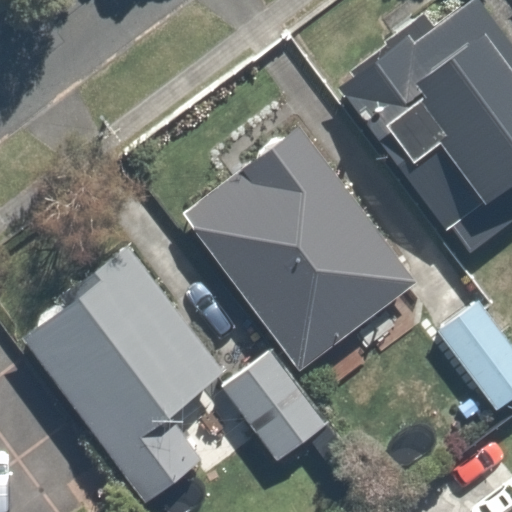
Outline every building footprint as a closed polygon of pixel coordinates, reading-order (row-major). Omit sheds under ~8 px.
[(511,185),(511,40),(479,0),(447,0),(334,92),(450,236),(511,185)] [(411,266),(298,110),(167,205),(260,333),(280,361),(411,266)] [(13,312),(141,494),(215,442),(171,380),(209,354),(124,233),(13,312)] [(511,342),(475,294),(435,324),(499,409),(511,399),(511,342)] [(280,361),(260,333),(210,369),(289,477),(338,441),(280,361)]
